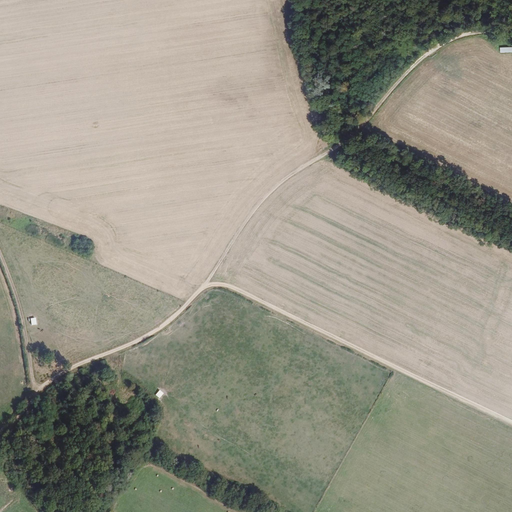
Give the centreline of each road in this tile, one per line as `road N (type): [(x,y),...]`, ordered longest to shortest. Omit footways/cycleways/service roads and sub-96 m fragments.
road 1 (track): [(511,29),(440,43),(363,123),(264,194),(206,283),(171,317),(51,379),(0,437)]
road 2 (track): [(206,283),(237,289),(511,425)]
road 3 (track): [(341,141),(300,0)]
road 4 (track): [(0,265),(21,311),(36,394)]
